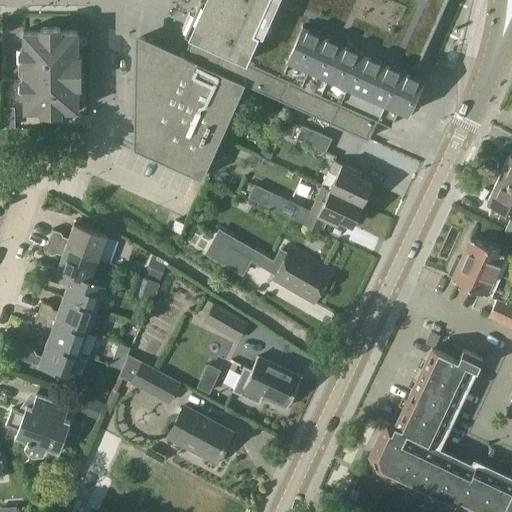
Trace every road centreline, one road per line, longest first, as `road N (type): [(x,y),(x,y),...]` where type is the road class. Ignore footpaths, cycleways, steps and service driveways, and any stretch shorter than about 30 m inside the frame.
road 1 (tertiary): [(282,511),(495,61),(511,7)]
road 2 (residential): [(104,0),(106,118),(84,161),(35,174)]
road 3 (residential): [(0,291),(35,174)]
